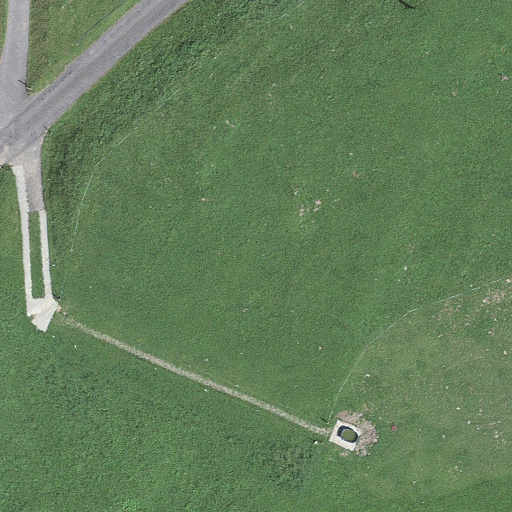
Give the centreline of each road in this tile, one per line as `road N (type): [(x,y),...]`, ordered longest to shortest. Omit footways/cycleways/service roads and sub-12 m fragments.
road 1 (unclassified): [(169,0),(0,152)]
road 2 (track): [(21,132),(39,307),(74,333)]
